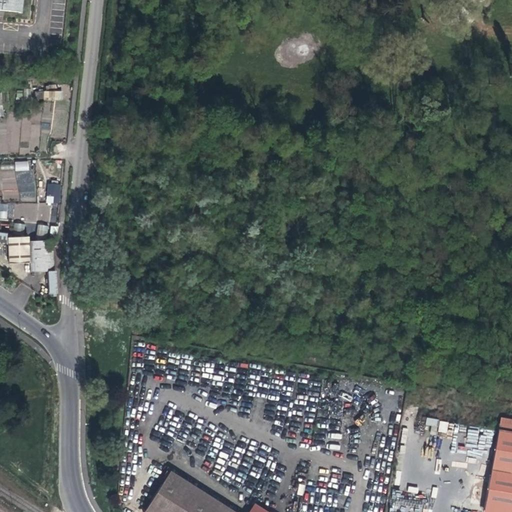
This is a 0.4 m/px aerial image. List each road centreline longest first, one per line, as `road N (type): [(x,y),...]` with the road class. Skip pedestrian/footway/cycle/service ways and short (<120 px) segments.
road 1 (unclassified): [(96,0),(68,359)]
road 2 (unclassified): [(68,359),(70,467),(82,511)]
